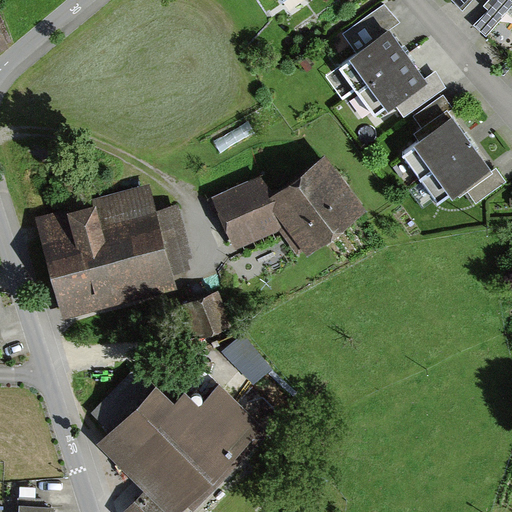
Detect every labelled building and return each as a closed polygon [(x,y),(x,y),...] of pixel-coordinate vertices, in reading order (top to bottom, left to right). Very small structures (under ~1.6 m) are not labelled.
[(390,26),(339,63),(358,88),(409,52),(390,26)] [(409,52),(358,88),(376,114),(427,77),(409,52)] [(454,112),(403,148),(421,174),(472,137),(454,112)] [(472,137),(421,174),(440,200),(491,163),(472,137)] [(319,160),(269,198),(260,177),(213,199),(238,252),(285,231),(302,255),(359,212),(319,160)] [(148,191),(39,220),(65,313),(198,277),(180,209),(155,216),(148,191)] [(220,290),(189,302),(201,335),(232,323),(220,290)] [(242,337),(225,356),(259,388),(276,369),(242,337)] [(152,373),(97,428),(155,485),(127,511),(187,511),(266,433),(219,386),(202,403),(189,391),(179,401),(152,373)]
